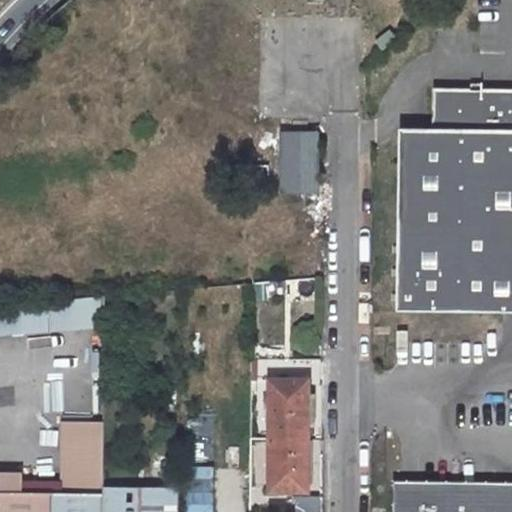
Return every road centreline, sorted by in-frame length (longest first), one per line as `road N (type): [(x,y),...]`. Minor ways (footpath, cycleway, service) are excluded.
road 1 (unclassified): [(343,511),(346,43)]
road 2 (unknown): [(344,400),(511,384)]
